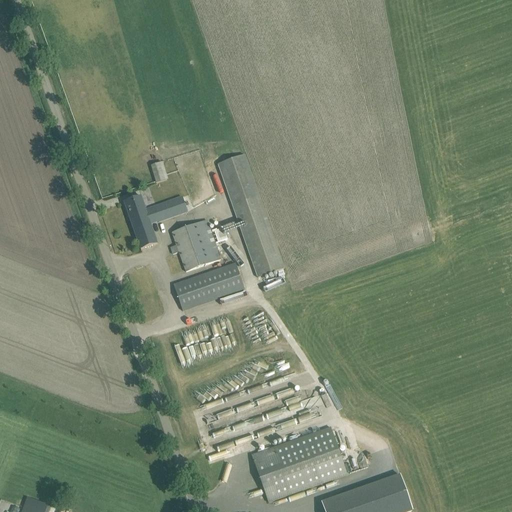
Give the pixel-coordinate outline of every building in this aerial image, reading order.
[(245,155),(217,165),(257,278),(285,269),(245,155)] [(163,163),(150,166),(156,184),(168,180),(163,163)] [(170,187),(168,181),(149,187),(151,193),(170,187)] [(141,197),(124,202),(141,250),(150,247),(157,245),(150,222),(157,220),(158,223),(187,213),(182,197),(145,210),(141,197)] [(170,248),(173,256),(179,254),(186,273),(221,260),(207,221),(172,234),(176,246),(170,248)] [(183,312),(244,290),(235,264),(174,286),(183,312)] [(330,428),(252,456),(268,503),(347,475),(330,428)] [(324,511),(410,511),(412,511),(400,476),(322,503),(324,511)]
